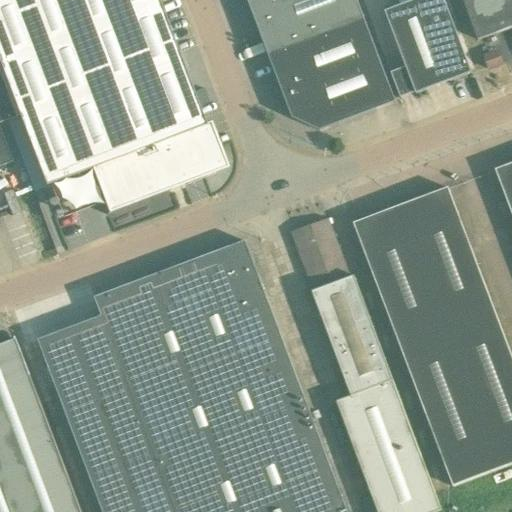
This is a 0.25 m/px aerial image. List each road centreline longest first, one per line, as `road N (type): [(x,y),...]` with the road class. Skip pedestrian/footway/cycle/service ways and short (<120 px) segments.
road 1 (unclassified): [(0,300),(273,196)]
road 2 (unclassified): [(273,196),(511,108)]
road 3 (unclassified): [(273,196),(199,0)]
